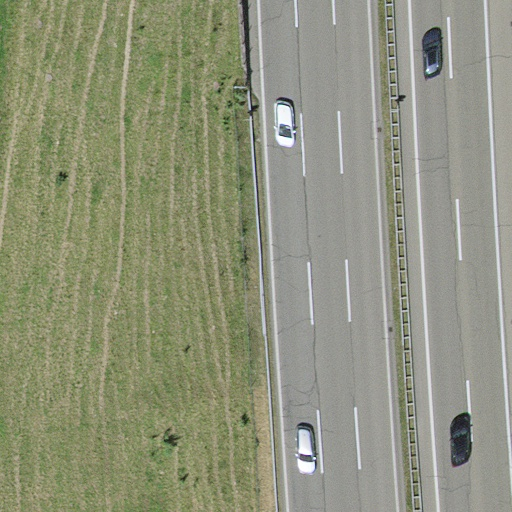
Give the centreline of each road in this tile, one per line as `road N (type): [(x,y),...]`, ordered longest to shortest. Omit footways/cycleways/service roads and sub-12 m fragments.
road 1 (motorway): [(479,511),(449,0)]
road 2 (motorway): [(321,0),(348,511)]
